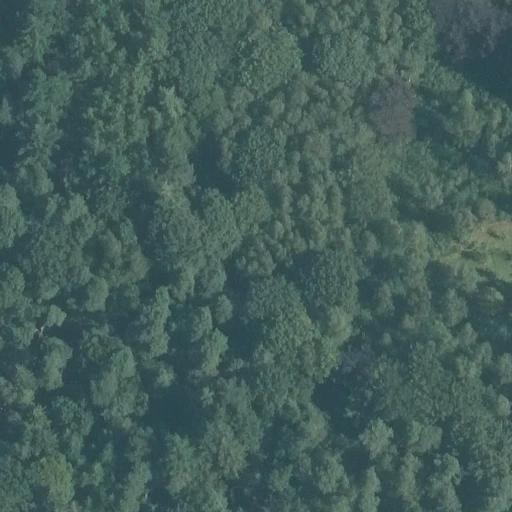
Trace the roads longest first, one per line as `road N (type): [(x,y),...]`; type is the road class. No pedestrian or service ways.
road 1 (track): [(511,455),(104,199),(96,0)]
road 2 (track): [(446,0),(279,511)]
